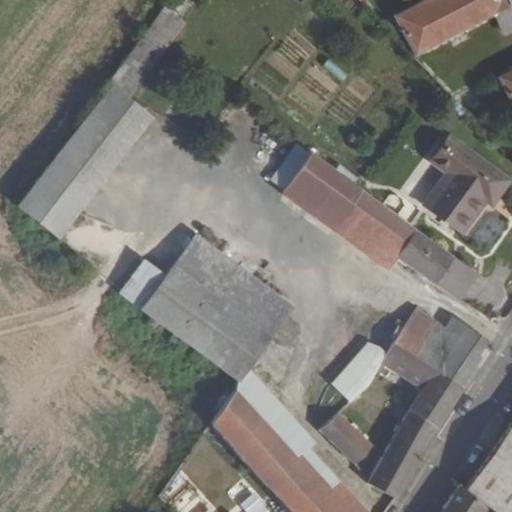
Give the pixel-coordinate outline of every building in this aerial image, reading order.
[(511,0),(417,0),(395,12),(416,52),(495,12),(511,3),(511,0)] [(511,3),(495,12),(505,32),(511,28),(511,3)] [(153,8),(96,79),(125,98),(128,94),(177,23),(160,12),(153,8)] [(511,67),(497,76),(511,102),(511,67)] [(455,98),(470,112),(486,103),(478,86),(455,98)] [(106,88),(17,207),(59,239),(148,118),(106,88)] [(447,174),(424,205),(458,231),(483,200),(488,192),(495,198),(506,182),(448,138),(430,161),(447,174)] [(341,216),(467,307),(484,282),(362,191),(309,152),(295,170),(282,188),(334,226),(341,216)] [(488,192),(483,200),(489,205),(495,198),(488,192)] [(194,234),(140,310),(239,381),(294,305),(194,234)] [(508,300),(484,282),(467,307),(491,324),(508,300)] [(393,340),(460,388),(491,343),(459,320),(442,308),(434,321),(417,309),(406,323),(400,319),(396,324),(401,328),(393,340)] [(393,340),(369,376),(358,387),(367,396),(378,385),(392,364),(424,387),(398,429),(426,446),(460,388),(393,340)] [(232,451),(286,511),(343,511),(234,390),(209,425),(232,451)] [(315,426),(352,461),(370,444),(334,409),(315,426)] [(209,425),(180,466),(199,487),(232,451),(209,425)] [(511,511),(511,425),(467,489),(501,511),(511,511)] [(398,429),(366,481),(394,498),(426,446),(398,429)] [(158,498),(170,511),(229,511),(228,510),(225,511),(220,511),(199,487),(180,466),(158,498)] [(244,511),(270,511),(244,478),(228,491),(244,511)] [(459,486),(439,511),(495,511),(460,486),(459,486)]
